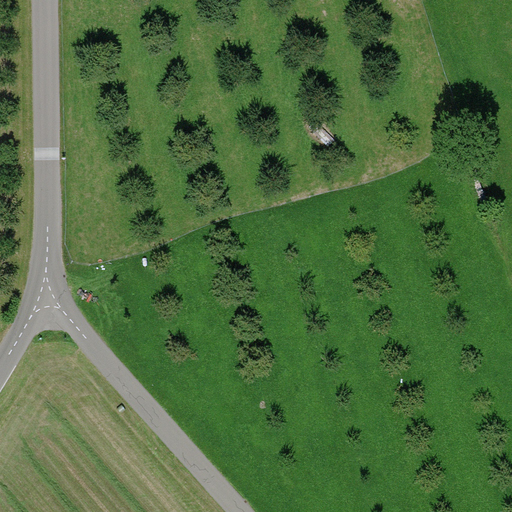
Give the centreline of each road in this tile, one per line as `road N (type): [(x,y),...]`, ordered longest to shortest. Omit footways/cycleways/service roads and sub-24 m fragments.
road 1 (unclassified): [(46,294),(247,511)]
road 2 (residential): [(46,0),(46,294)]
